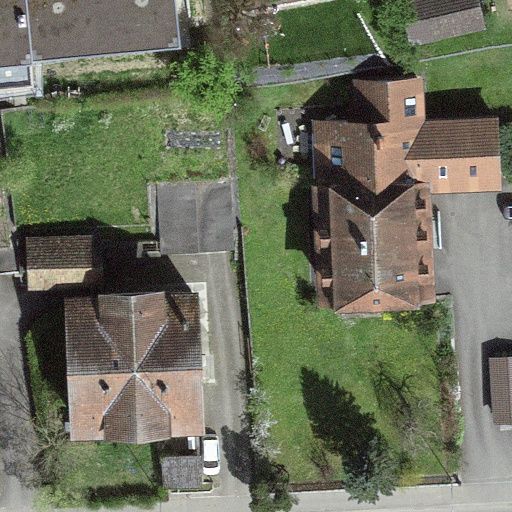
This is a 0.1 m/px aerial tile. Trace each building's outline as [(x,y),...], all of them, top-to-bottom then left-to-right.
[(0,0),(0,61),(19,67),(59,56),(204,43),(195,0),(0,0)] [(489,0),(417,0),(430,46),(497,26),(489,0)] [(357,124),(320,127),(336,306),(459,296),(450,194),(511,188),(511,115),(440,122),(436,76),(353,83),(357,124)] [(110,233),(31,238),(34,289),(113,284),(110,233)] [(218,284),(83,295),(95,438),(230,427),(218,284)]
